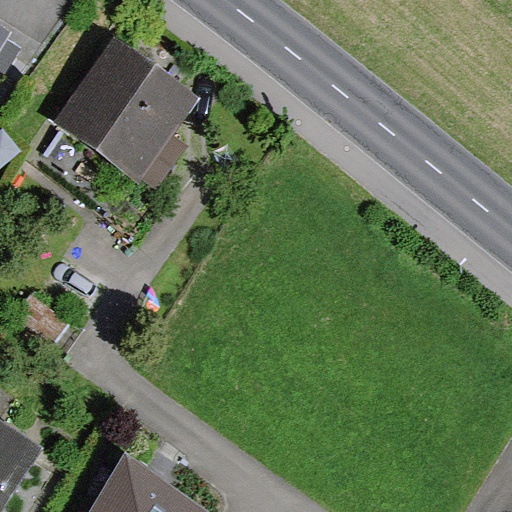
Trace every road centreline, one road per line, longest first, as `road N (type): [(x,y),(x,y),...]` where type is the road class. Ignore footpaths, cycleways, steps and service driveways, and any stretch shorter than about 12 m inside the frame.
road 1 (secondary): [(225,0),(511,229)]
road 2 (residential): [(90,353),(294,511)]
